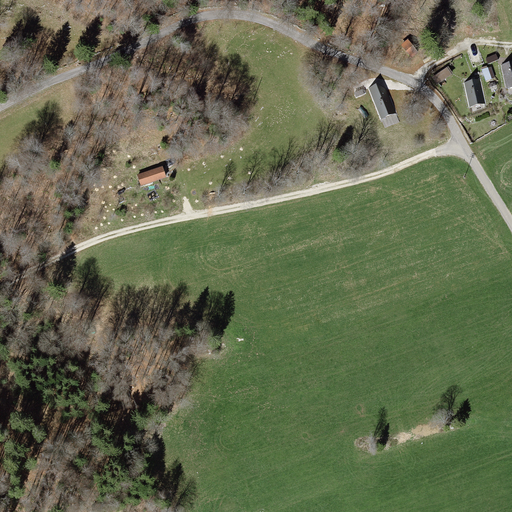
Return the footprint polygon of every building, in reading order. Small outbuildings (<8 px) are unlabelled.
[(421,55),(407,40),(400,46),(414,62),(421,55)] [(486,57),(488,63),(498,60),(496,53),(486,57)] [(511,61),(502,64),(507,87),(511,86),(511,61)] [(487,65),(481,67),(486,81),(495,78),(491,66),(488,68),(487,65)] [(433,77),(437,85),(453,75),(448,67),(433,77)] [(481,78),(466,81),(470,106),(487,103),(481,78)] [(368,87),(381,119),(396,113),(385,88),(368,87)] [(140,177),(143,185),(165,178),(161,169),(140,177)]
